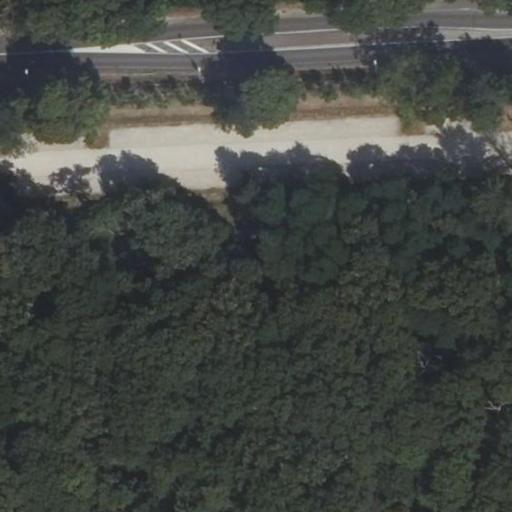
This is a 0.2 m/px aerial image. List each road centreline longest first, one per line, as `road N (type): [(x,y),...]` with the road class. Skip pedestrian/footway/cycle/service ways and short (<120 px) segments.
road 1 (tertiary): [(511,22),(371,19),(190,31),(66,50)]
road 2 (tertiary): [(66,50),(193,63),(511,43)]
road 3 (track): [(23,320),(116,247),(286,198),(319,203)]
road 4 (track): [(23,320),(174,511)]
road 5 (track): [(319,203),(511,230)]
